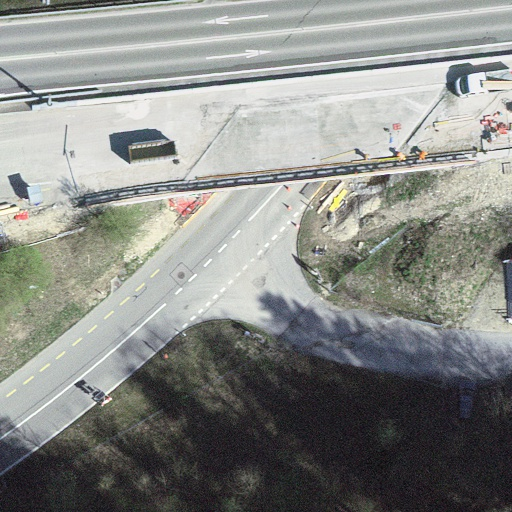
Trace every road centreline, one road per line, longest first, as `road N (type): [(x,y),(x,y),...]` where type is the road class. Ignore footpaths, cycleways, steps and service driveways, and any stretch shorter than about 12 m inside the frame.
road 1 (motorway): [(430,0),(376,79),(235,236),(0,436)]
road 2 (motorway): [(511,6),(0,60)]
road 3 (motorway): [(0,154),(511,103)]
road 4 (track): [(235,236),(312,301),(400,342),(511,345)]
